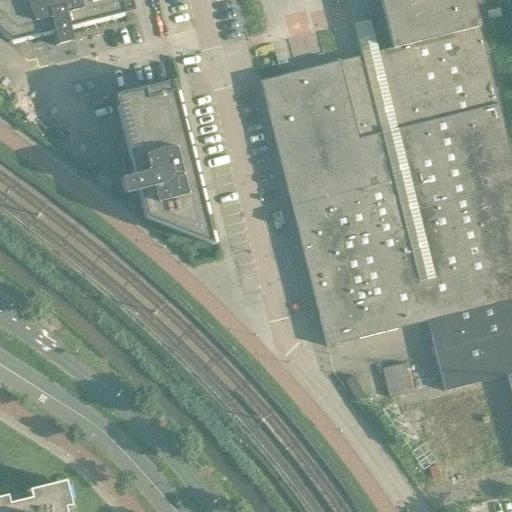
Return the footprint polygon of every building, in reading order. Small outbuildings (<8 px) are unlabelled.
[(0,0),(0,34),(10,43),(37,36),(36,44),(38,44),(53,41),(55,46),(71,42),(67,28),(132,12),(129,0),(0,0)] [(360,56),(260,81),(259,82),(325,347),(426,322),(444,392),(506,376),(511,402),(511,163),(471,0),(378,0),(391,49),(377,52),(373,36),(356,40),(360,56)] [(499,9),(486,12),(488,20),(501,17),(499,9)] [(133,13),(124,15),(126,23),(135,21),(133,13)] [(119,179),(123,194),(123,195),(137,191),(144,219),(212,246),(171,82),(113,96),(129,161),(121,160),(121,162),(125,177),(119,179)] [(107,191),(112,184),(99,174),(94,180),(107,191)] [(381,369),(386,389),(389,398),(411,393),(404,364),(381,369)] [(4,496),(0,497),(0,511),(62,511),(62,508),(68,507),(62,482),(25,491),(27,499),(6,504),(4,496)]
